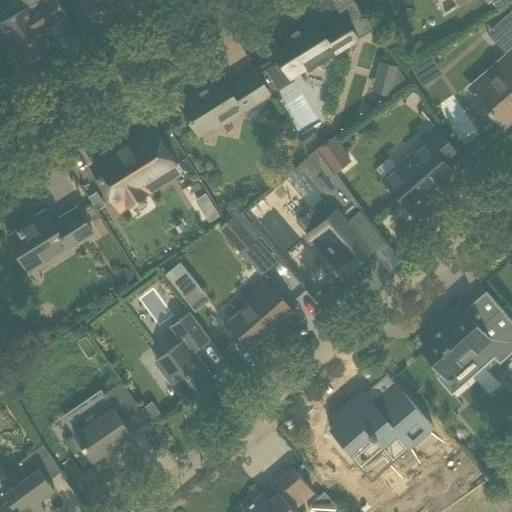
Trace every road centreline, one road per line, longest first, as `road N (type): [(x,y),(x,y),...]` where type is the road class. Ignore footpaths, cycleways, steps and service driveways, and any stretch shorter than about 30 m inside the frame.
road 1 (residential): [(127,511),(511,194)]
road 2 (residential): [(238,0),(0,151)]
